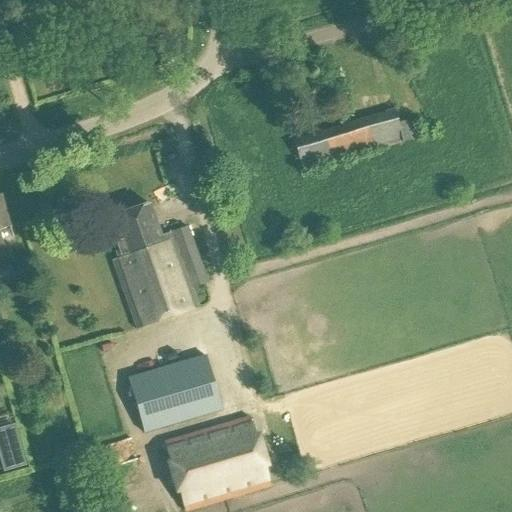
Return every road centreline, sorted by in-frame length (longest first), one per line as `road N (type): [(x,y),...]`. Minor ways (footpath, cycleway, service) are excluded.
road 1 (track): [(221,281),(511,195)]
road 2 (tertiary): [(0,156),(138,112),(225,56)]
road 3 (unclassified): [(225,56),(263,53),(453,0)]
